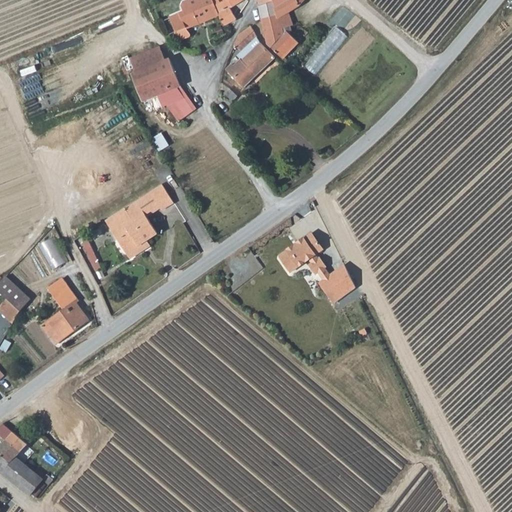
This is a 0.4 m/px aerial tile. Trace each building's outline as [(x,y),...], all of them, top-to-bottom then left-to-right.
[(192,35),(189,27),(220,15),(213,0),(190,0),(187,1),(186,2),(184,4),(183,7),(185,11),(171,17),(177,31),(175,32),(180,41),(192,35)] [(213,0),(220,15),(224,26),(237,19),(230,7),(242,0),(213,0)] [(304,0),(258,0),(269,43),(283,58),(299,42),(290,33),(292,31),(291,26),(294,24),(289,12),(300,5),(304,0)] [(252,26),(240,34),(235,45),(242,51),(258,37),(252,26)] [(242,60),(262,43),(258,37),(242,51),(238,55),(242,60)] [(244,88),(276,57),(262,43),(242,60),(229,72),(244,88)] [(168,90),(182,85),(171,58),(167,59),(161,45),(131,57),(137,71),(133,72),(143,100),(168,90)] [(199,107),(182,85),(168,90),(169,91),(162,97),(181,120),(199,107)] [(155,139),(162,151),(172,145),(164,133),(155,139)] [(164,183),(130,203),(107,218),(130,255),(151,242),(149,239),(159,232),(143,205),(156,197),(163,209),(175,202),(164,183)] [(313,231),(280,254),(292,270),(308,259),(311,264),(309,265),(315,274),(317,272),(332,294),(333,293),(353,278),(347,267),(345,264),(332,274),(326,266),(327,265),(321,256),(320,257),(317,253),(324,248),(313,231)] [(54,269),(69,262),(58,236),(43,243),(54,269)] [(84,243),(78,245),(82,252),(87,249),(84,243)] [(87,249),(82,252),(94,274),(99,271),(87,249)] [(0,301),(1,303),(6,298),(19,310),(30,298),(6,277),(0,283),(0,301)] [(64,277),(49,288),(62,305),(76,295),(64,277)] [(77,302),(79,300),(76,295),(62,305),(64,308),(67,306),(68,308),(43,326),(56,344),(89,320),(77,302)] [(1,303),(0,304),(0,311),(13,323),(19,310),(6,298),(1,303)] [(0,366),(7,374),(14,369),(3,358),(0,361),(0,366)] [(0,435),(5,440),(0,446),(0,470),(32,495),(42,481),(14,460),(28,443),(5,423),(0,426),(0,435)]
